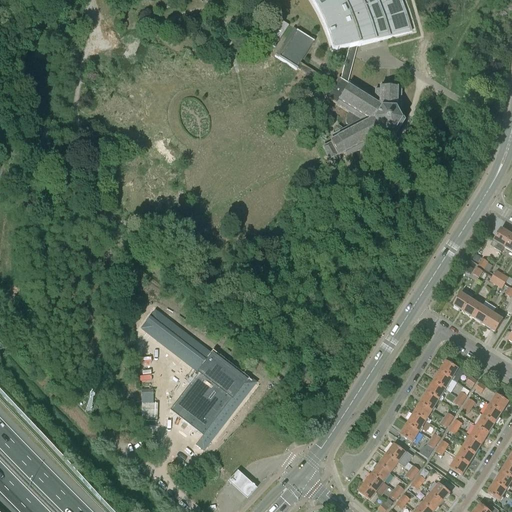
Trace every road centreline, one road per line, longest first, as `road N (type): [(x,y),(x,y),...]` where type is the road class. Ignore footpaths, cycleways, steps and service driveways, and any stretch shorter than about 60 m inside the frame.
road 1 (secondary): [(299,476),(414,311)]
road 2 (residential): [(346,476),(442,328)]
road 3 (secondary): [(414,311),(484,199)]
